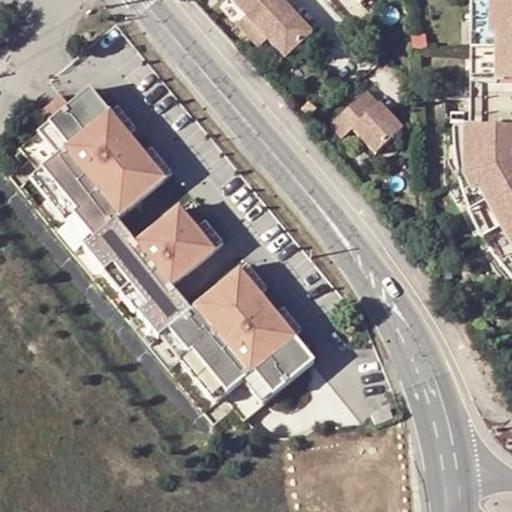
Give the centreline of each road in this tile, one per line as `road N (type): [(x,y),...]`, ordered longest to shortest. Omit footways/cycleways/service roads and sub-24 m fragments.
road 1 (tertiary): [(468,474),(432,349),(382,273),(323,212)]
road 2 (tertiary): [(323,212),(414,388),(434,476)]
road 3 (tertiary): [(142,0),(323,212)]
